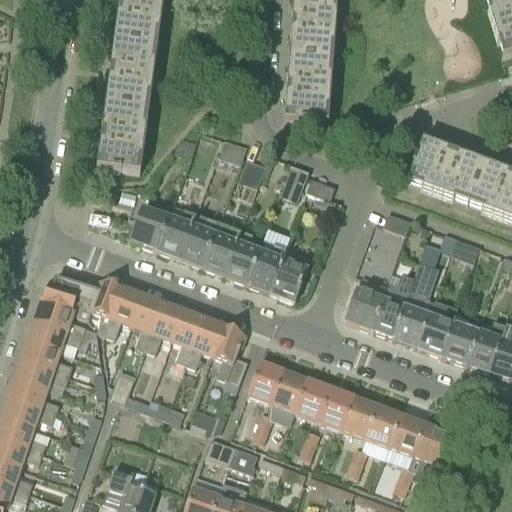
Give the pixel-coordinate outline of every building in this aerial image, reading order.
[(118,0),(113,46),(156,52),(163,0),(118,0)] [(332,67),(337,2),(302,0),(292,0),(288,64),(332,67)] [(511,0),(490,0),(482,2),(501,64),(511,60),(511,0)] [(148,117),(156,52),(113,46),(104,110),(148,117)] [(327,131),(332,67),(288,64),(283,128),(299,129),(299,131),(308,131),(308,130),(327,131)] [(104,110),(96,175),(111,177),(111,178),(120,179),(121,178),(139,181),(148,117),(104,110)] [(183,145),(172,158),(172,160),(190,166),(196,149),(183,145)] [(226,146),(219,163),(239,170),(245,154),(226,146)] [(421,148),(415,163),(414,163),(411,171),(412,171),(406,189),(466,211),(482,170),(421,148)] [(256,196),(265,174),(246,166),(238,189),(256,196)] [(511,181),(482,170),(466,211),(511,228),(511,181)] [(290,172),(279,202),(296,209),(307,179),(301,176),(290,172)] [(329,208),(330,207),(334,194),(311,186),(306,199),(329,208)] [(132,213),(136,201),(121,197),(118,209),(132,213)] [(169,224),(156,258),(178,266),(195,223),(196,222),(173,213),(169,224)] [(169,224),(143,214),(130,248),(156,258),(169,224)] [(387,220),(382,233),(405,242),(410,229),(387,220)] [(218,231),(195,223),(178,266),(201,275),(218,231)] [(241,239),(229,235),(218,231),(201,275),(224,283),(241,239)] [(246,292),(259,258),(249,254),(253,243),(241,239),(224,283),(246,292)] [(459,265),(465,249),(456,245),(450,262),(459,265)] [(263,247),(259,258),(246,292),(268,300),(283,261),(285,256),(263,247)] [(268,300),(294,310),(308,271),(283,261),(268,300)] [(511,266),(505,264),(500,277),(509,280),(511,271),(511,266)] [(414,289),(392,346),(416,355),(429,321),(433,310),(427,308),(438,279),(439,278),(418,270),(418,271),(412,286),(415,287),(414,289)] [(383,304),(371,338),(392,346),(414,289),(415,287),(412,286),(400,282),(399,285),(396,294),(389,291),(388,294),(387,294),(383,304)] [(71,320),(87,327),(91,317),(88,316),(96,297),(55,284),(54,289),(49,287),(42,309),(71,320)] [(96,297),(88,316),(91,317),(101,321),(99,328),(108,331),(122,297),(99,288),(96,297)] [(383,304),(357,295),(345,329),(371,338),(383,304)] [(104,342),(114,346),(120,328),(131,332),(142,304),(122,297),(108,331),(104,342)] [(142,304),(131,332),(141,336),(135,353),(145,357),(162,312),(142,304)] [(89,348),(97,350),(95,338),(68,328),(71,320),(42,309),(35,329),(89,348)] [(161,344),(172,348),(183,319),(162,312),(145,357),(155,361),(161,344)] [(183,319),(172,348),(180,351),(174,368),(186,372),(203,327),(183,319)] [(429,321),(416,355),(441,364),(454,330),(429,321)] [(441,364),(466,373),(478,338),(464,333),(466,328),(456,324),(454,330),(441,364)] [(203,327),(186,372),(196,376),(202,359),(213,363),(223,334),(203,327)] [(35,329),(28,348),(57,358),(73,364),(76,354),(86,357),(89,348),(35,329)] [(489,380),(506,334),(492,329),(488,342),(478,338),(466,373),(489,380)] [(235,364),(244,342),(223,334),(213,363),(221,366),(215,383),(238,392),(247,369),(235,364)] [(511,336),(506,334),(489,380),(511,387),(511,336)] [(54,367),(57,358),(28,348),(22,368),(67,384),(71,373),(54,367)] [(64,393),(67,384),(22,368),(15,388),(44,397),(47,387),(64,393)] [(247,403),(271,412),(283,378),(259,369),(247,403)] [(113,394),(109,403),(109,406),(125,411),(129,399),(135,383),(120,377),(113,394)] [(261,420),(256,434),(269,439),(274,425),(291,431),(295,421),(294,420),(307,387),(283,378),(271,412),(267,423),(261,420)] [(103,392),(102,380),(93,381),(95,393),(103,392)] [(180,388),(192,393),(195,385),(183,380),(180,388)] [(317,429),(330,395),(307,387),(294,420),(295,421),(317,429)] [(41,406),(44,397),(15,388),(9,406),(54,422),(58,412),(41,406)] [(96,405),(105,404),(103,392),(95,393),(96,405)] [(317,429),(341,438),(354,404),(330,395),(317,429)] [(129,399),(125,411),(144,419),(148,410),(149,406),(129,399)] [(354,404),(341,438),(364,447),(377,413),(354,404)] [(54,422),(9,406),(2,427),(30,436),(34,426),(51,432),(54,422)] [(148,410),(144,419),(166,427),(169,418),(171,414),(159,410),(157,414),(148,410)] [(364,447),(388,456),(401,421),(377,413),(364,447)] [(169,418),(166,427),(179,432),(182,423),(176,421),(177,417),(171,414),(169,418)] [(220,439),(225,427),(196,417),(189,435),(207,442),(220,439)] [(388,456),(384,467),(402,473),(407,475),(411,465),(424,430),(401,421),(388,456)] [(88,434),(97,437),(101,425),(92,422),(88,434)] [(48,442),(30,436),(2,427),(0,432),(0,447),(41,462),(48,442)] [(411,465),(435,474),(448,439),(424,430),(411,465)] [(88,434),(84,445),(93,448),(97,437),(88,434)] [(269,439),(256,434),(252,447),(256,448),(263,451),(264,451),(269,439)] [(308,438),(303,451),(315,456),(320,443),(308,438)] [(211,446),(204,464),(228,473),(235,454),(211,446)] [(38,471),(41,462),(0,447),(0,469),(18,476),(21,465),(38,471)] [(310,469),(315,456),(303,451),(298,464),(310,469)] [(90,456),(82,453),(75,473),(83,476),(90,456)] [(228,473),(252,482),(254,474),(253,474),(257,462),(235,454),(228,473)] [(363,474),(367,460),(361,458),(355,456),(350,469),(363,474)] [(259,471),(280,479),(283,472),(261,464),(259,471)] [(15,484),(18,476),(0,469),(0,491),(28,501),(32,490),(15,484)] [(358,486),(363,474),(350,469),(345,481),(358,486)] [(306,481),(283,472),(280,479),(304,488),(306,481)] [(83,476),(75,473),(68,493),(77,496),(83,476)] [(409,491),(414,478),(407,475),(402,473),(397,486),(409,491)] [(112,479),(109,490),(107,496),(124,502),(120,511),(151,511),(155,501),(130,492),(132,485),(112,479)] [(307,489),(328,497),(331,490),(310,482),(307,489)] [(409,491),(397,486),(392,498),(404,503),(409,491)] [(217,504),(214,511),(241,511),(246,498),(222,489),(217,504)] [(354,499),(331,490),(328,497),(330,498),(328,503),(343,509),(345,503),(352,506),(354,499)] [(25,510),(28,501),(0,491),(0,511),(5,511),(8,504),(25,510)] [(193,496),(186,511),(214,511),(217,504),(193,495),(193,496)] [(367,511),(378,511),(380,509),(358,500),(356,507),(367,511)] [(61,511),(71,511),(74,503),(65,501),(61,511)]
